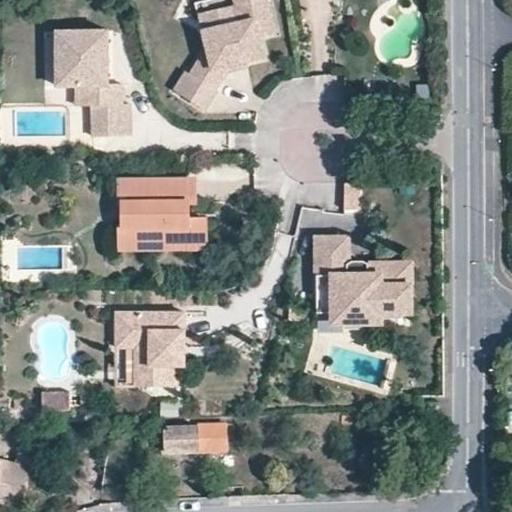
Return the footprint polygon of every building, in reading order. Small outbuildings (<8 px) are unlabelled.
[(239,7),(218,12),(221,29),(206,32),(210,51),(202,60),(200,59),(190,71),(213,90),(233,66),(266,59),(261,38),(278,34),(271,0),(239,7)] [(237,0),(211,0),(197,3),(200,15),(218,12),(239,7),(237,0)] [(111,82),(111,29),(61,29),(61,83),(96,83),(96,134),(134,134),(134,103),(127,102),(126,82),(111,82)] [(213,90),(190,71),(186,68),(172,85),(201,108),(215,91),(213,90)] [(194,180),(122,180),(122,203),(125,203),(125,225),(130,225),(131,245),(206,245),(207,218),(186,218),(186,203),(194,203),(194,180)] [(411,263),(368,263),(363,261),(347,261),(347,238),(316,238),(316,313),(332,313),(342,323),(370,322),(380,312),(412,312),(411,263)] [(184,314),(116,314),(116,349),(135,349),(135,367),(146,367),(146,388),(172,388),(172,367),(172,348),(184,348),(184,314)] [(184,367),(184,348),(172,348),(172,367),(184,367)] [(146,388),(146,367),(135,367),(135,388),(146,388)] [(81,410),(80,392),(53,392),(52,410),(81,410)] [(168,426),(169,450),(227,449),(227,426),(168,426)] [(0,502),(18,508),(29,470),(0,461),(0,502)]
